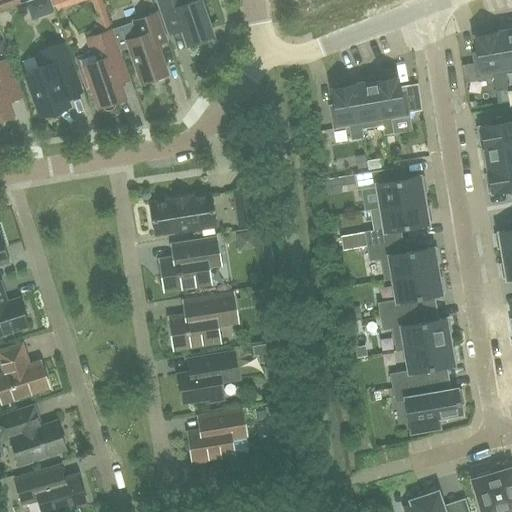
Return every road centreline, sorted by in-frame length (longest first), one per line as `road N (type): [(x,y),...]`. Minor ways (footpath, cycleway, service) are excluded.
road 1 (residential): [(428,7),(496,438)]
road 2 (unclassified): [(335,511),(279,164),(222,112)]
road 3 (residential): [(8,174),(118,511)]
road 4 (residential): [(113,156),(169,500)]
road 5 (residential): [(428,7),(303,54),(259,51)]
road 6 (residential): [(113,156),(188,141),(222,112)]
